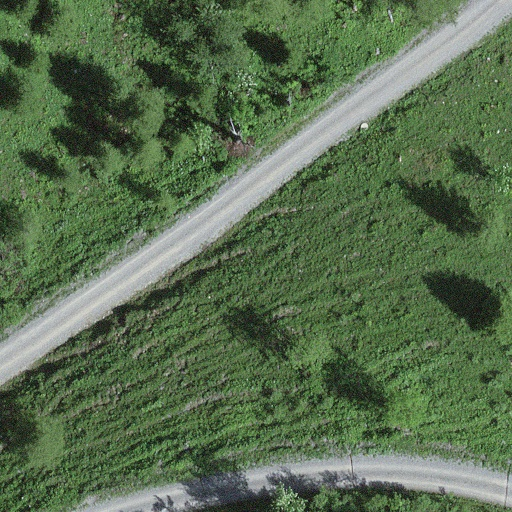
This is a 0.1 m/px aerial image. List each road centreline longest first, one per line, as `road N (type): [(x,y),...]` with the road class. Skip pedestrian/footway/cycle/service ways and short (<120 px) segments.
road 1 (track): [(497,0),(74,321),(0,367)]
road 2 (track): [(116,511),(365,459),(511,490)]
